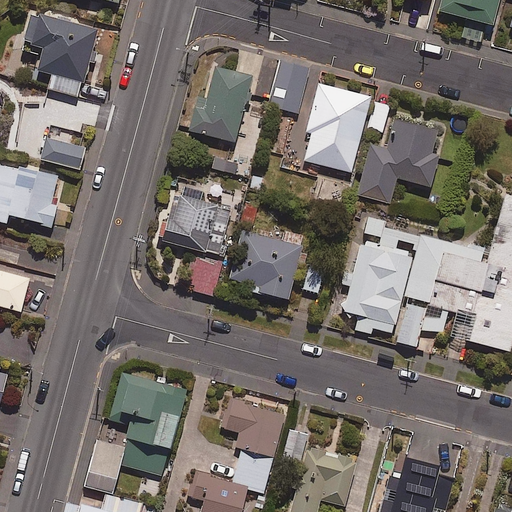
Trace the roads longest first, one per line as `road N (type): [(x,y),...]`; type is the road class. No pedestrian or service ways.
road 1 (residential): [(511,422),(87,308)]
road 2 (residential): [(172,0),(511,88)]
road 3 (tertiary): [(87,308),(170,0)]
road 4 (tertiary): [(33,511),(87,308)]
